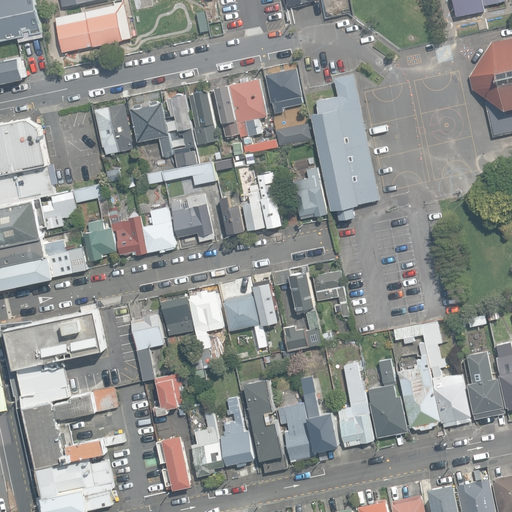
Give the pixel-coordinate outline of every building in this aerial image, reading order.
[(0,0),(0,41),(26,36),(25,31),(30,30),(31,34),(43,32),(36,0),(0,0)] [(230,0),(204,0),(209,21),(233,16),(230,0)] [(511,0),(454,0),(458,15),(486,10),(485,5),(507,0),(506,0),(511,0)] [(64,53),(124,41),(118,12),(58,24),(64,53)] [(487,101),(494,136),(511,131),(511,36),(492,41),(471,75),(474,89),(487,99),(487,101)] [(0,61),(0,82),(25,78),(20,57),(0,61)] [(305,95),(298,66),(266,73),(275,113),(285,110),(285,106),(304,103),(302,96),(305,95)] [(339,208),(341,219),(356,215),(354,205),(360,204),(360,202),(380,198),(355,73),(336,77),(340,95),(319,100),(321,112),(314,113),(333,209),(339,208)] [(239,121),(242,136),(263,132),(260,117),(269,115),(261,77),(249,80),(248,77),(241,78),(242,82),(231,84),(239,121)] [(240,135),(229,84),(217,86),(218,89),(213,90),(219,115),(223,114),(228,138),(240,135)] [(199,143),(219,139),(209,89),(195,92),(195,93),(191,94),(197,126),(196,126),(199,143)] [(187,146),(187,148),(188,147),(197,145),(185,94),(168,97),(172,116),(176,115),(180,134),(184,134),(187,146)] [(161,136),(165,155),(174,153),(164,101),(162,102),(158,99),(137,104),(135,107),(133,107),(140,141),(161,136)] [(134,140),(131,124),(127,103),(112,106),(122,150),(135,147),(133,140),(134,140)] [(108,153),(122,150),(112,106),(98,108),(105,146),(107,145),(108,153)] [(0,171),(50,161),(42,125),(30,117),(0,123),(0,171)] [(281,145),(312,139),(309,122),(278,128),(281,145)] [(244,137),(245,144),(253,142),(252,135),(244,137)] [(245,145),(247,153),(279,146),(277,138),(245,145)] [(235,143),(236,154),(244,153),(242,141),(235,143)] [(176,154),(179,166),(199,162),(196,150),(188,151),(188,147),(187,148),(186,147),(176,148),(177,153),(176,154)] [(149,159),(151,171),(176,166),(174,154),(149,159)] [(216,162),(219,176),(228,174),(225,159),(216,162)] [(195,174),(197,184),(218,179),(214,160),(164,170),(166,180),(195,174)] [(0,174),(0,202),(56,191),(50,163),(0,174)] [(330,214),(320,166),(309,168),(310,177),(295,180),(303,217),(317,214),(318,216),(330,214)] [(109,172),(110,181),(123,178),(121,170),(109,172)] [(151,183),(166,180),(164,170),(149,173),(151,183)] [(263,197),(269,226),(284,223),(279,194),(280,194),(276,171),(260,174),(264,197),(263,197)] [(100,197),(104,216),(111,214),(107,195),(105,182),(80,188),(75,190),(78,201),(100,197)] [(245,202),(251,232),(269,229),(261,189),(260,190),(259,184),(251,185),(254,201),(245,202)] [(0,204),(0,245),(45,236),(43,226),(62,222),(61,221),(70,219),(70,216),(79,214),(74,190),(53,194),(54,200),(46,201),(44,195),(0,204)] [(199,232),(201,240),(216,237),(206,192),(188,196),(190,206),(183,208),(181,199),(172,202),(179,236),(199,232)] [(223,197),(230,233),(247,230),(241,203),(233,204),(231,195),(223,197)] [(154,250),(154,251),(160,250),(160,249),(163,248),(163,251),(168,251),(167,248),(168,248),(169,249),(177,248),(176,246),(179,245),(174,220),(173,220),(170,206),(153,209),(155,217),(152,217),(153,221),(156,221),(156,224),(146,226),(151,251),(154,250)] [(116,223),(121,255),(136,252),(137,255),(150,253),(143,215),(139,216),(138,213),(130,214),(131,219),(118,221),(117,216),(111,217),(112,223),(116,223)] [(89,246),(92,259),(105,257),(104,253),(119,250),(114,226),(106,228),(104,219),(90,222),(92,231),(86,232),(89,246)] [(0,246),(0,264),(67,250),(65,239),(47,242),(46,238),(0,246)] [(72,250),(76,271),(88,268),(83,247),(80,248),(72,250)] [(0,284),(1,288),(56,277),(54,265),(61,264),(58,254),(52,255),(0,265),(0,284)] [(303,272),(292,274),(293,280),(299,309),(307,307),(317,305),(309,266),(302,267),(303,272)] [(290,268),(272,271),(275,283),(292,280),(290,268)] [(342,310),(343,316),(344,316),(351,315),(342,269),(314,275),(319,299),(339,295),(341,303),(336,304),(337,311),(342,310)] [(268,345),(270,354),(278,352),(271,317),(274,316),(276,316),(277,315),(276,310),(278,310),(271,278),(254,281),(257,294),(261,313),(262,316),(263,322),(268,345)] [(197,326),(206,367),(214,365),(210,346),(212,346),(208,329),(225,326),(223,316),(218,292),(216,292),(216,289),(209,291),(209,289),(198,291),(199,293),(192,294),(193,297),(191,297),(194,312),(195,316),(197,326)] [(261,346),(268,345),(263,325),(260,308),(257,294),(256,294),(255,291),(226,297),(227,301),(225,301),(229,316),(231,329),(256,324),(261,346)] [(166,316),(170,334),(197,329),(195,323),(194,316),(189,294),(163,300),(166,316)] [(317,306),(317,305),(307,307),(309,316),(311,328),(307,329),(307,327),(306,326),(297,328),(297,324),(285,326),(290,349),(325,342),(319,316),(317,306)] [(3,328),(10,365),(63,357),(107,348),(99,308),(34,321),(34,319),(2,322),(3,328)] [(490,316),(490,319),(500,317),(499,316),(498,310),(498,308),(488,310),(490,316)] [(474,316),(475,322),(488,319),(487,316),(486,311),(473,313),(474,316)] [(133,319),(146,380),(156,378),(149,346),(166,342),(160,316),(159,312),(145,315),(146,316),(133,319)] [(471,415),(473,414),(464,372),(444,377),(441,366),(448,365),(446,357),(442,358),(439,344),(443,343),(438,318),(423,322),(445,426),(473,420),(471,415)] [(404,337),(406,342),(416,340),(415,335),(424,333),(422,322),(395,328),(397,338),(404,337)] [(334,339),(333,330),(324,332),(325,340),(334,339)] [(358,336),(361,349),(369,347),(366,334),(358,336)] [(509,405),(510,408),(511,407),(511,340),(498,343),(500,355),(498,355),(499,362),(499,363),(501,373),(507,406),(509,405)] [(420,343),(422,354),(429,353),(426,341),(420,343)] [(286,357),(296,355),(295,349),(285,351),(286,357)] [(494,376),(489,349),(469,353),(475,381),(470,381),(477,417),(503,412),(502,406),(506,405),(500,375),(494,376)] [(235,353),(237,360),(250,357),(248,350),(235,353)] [(421,427),(423,428),(434,426),(434,424),(439,423),(441,420),(442,419),(435,383),(434,383),(428,353),(423,354),(423,357),(418,359),(419,362),(415,363),(416,366),(400,369),(412,426),(414,426),(417,428),(421,427)] [(63,357),(10,365),(18,406),(54,399),(71,396),(63,357)] [(192,359),(194,369),(205,367),(203,357),(192,359)] [(371,400),(378,436),(410,430),(402,394),(398,395),(396,383),(400,383),(399,379),(397,379),(392,357),(381,360),(386,384),(370,388),(372,400),(371,400)] [(339,407),(346,445),(376,439),(366,389),(364,377),(362,378),(359,362),(345,364),(348,381),(352,401),(351,401),(351,405),(339,407)] [(195,370),(197,378),(206,376),(204,368),(195,370)] [(161,413),(170,411),(169,407),(181,405),(180,402),(187,401),(182,372),(156,377),(161,405),(159,406),(161,413)] [(327,448),(343,444),(336,409),(320,413),(313,374),(301,377),(309,415),(317,448),(319,459),(328,457),(327,448)] [(255,423),(265,471),(289,466),(279,419),(274,420),(272,410),(277,409),(270,377),(246,382),(253,414),(247,416),(249,425),(255,423)] [(18,406),(30,468),(108,451),(105,436),(76,443),(70,416),(120,406),(116,386),(74,395),(74,399),(58,403),(59,407),(56,407),(54,399),(18,406)] [(238,462),(238,465),(247,464),(246,460),(256,458),(250,430),(245,431),(238,396),(228,398),(232,413),(235,412),(236,420),(226,422),(228,434),(223,435),(228,464),(238,462)] [(285,430),(292,461),(317,456),(305,401),(280,407),(283,423),(289,422),(290,429),(285,430)] [(199,472),(200,474),(207,473),(213,472),(213,471),(216,470),(216,468),(224,466),(224,465),(226,464),(221,439),(220,439),(214,410),(206,411),(209,425),(208,426),(209,427),(197,430),(199,442),(193,443),(199,472)] [(194,484),(183,434),(159,440),(163,461),(170,459),(171,466),(164,467),(168,484),(175,482),(176,488),(194,484)] [(30,470),(36,496),(112,479),(108,459),(91,463),(89,457),(30,470)] [(511,511),(511,473),(495,477),(496,480),(493,481),(499,511),(511,511)] [(41,511),(75,511),(114,504),(110,487),(116,486),(115,480),(38,496),(41,511)] [(497,511),(491,480),(458,487),(463,511),(497,511)] [(460,511),(455,487),(454,487),(453,485),(446,487),(447,489),(444,490),(444,488),(443,488),(434,490),(435,492),(430,493),(434,511),(460,511)] [(426,511),(424,500),(423,500),(422,496),(394,501),(395,506),(393,506),(393,511),(426,511)] [(390,511),(389,503),(388,503),(387,500),(377,502),(378,506),(375,505),(367,507),(367,508),(361,509),(361,511),(390,511)]
